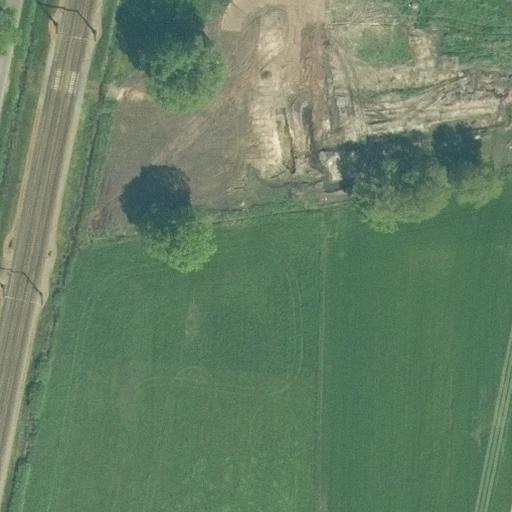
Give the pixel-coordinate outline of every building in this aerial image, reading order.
[(341,46),(359,45),(359,49),(375,49),(374,38),(393,38),(392,18),(339,21),(341,46)] [(278,94),(319,92),(317,27),(296,28),(296,45),(276,46),(278,94)] [(343,95),(351,146),(511,120),(511,100),(507,69),(343,95)] [(281,168),(321,166),(319,108),(279,109),(281,168)] [(229,117),(232,151),(256,149),(253,114),(229,117)] [(324,166),(325,196),(365,195),(364,165),(324,166)] [(216,185),(218,201),(241,199),(239,183),(216,185)]
